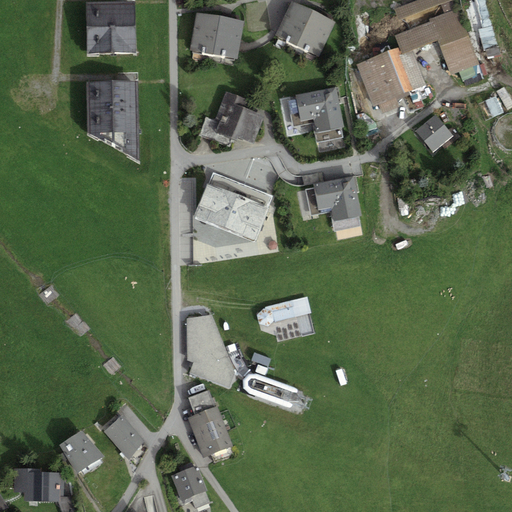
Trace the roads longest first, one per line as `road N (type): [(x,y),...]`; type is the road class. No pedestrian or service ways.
road 1 (residential): [(115,511),(176,404),(175,162)]
road 2 (residential): [(449,86),(363,158),(309,169),(269,149),(175,162)]
road 3 (residential): [(175,162),(173,0)]
